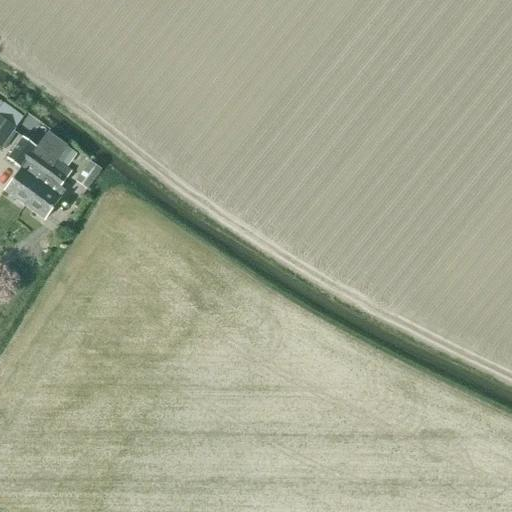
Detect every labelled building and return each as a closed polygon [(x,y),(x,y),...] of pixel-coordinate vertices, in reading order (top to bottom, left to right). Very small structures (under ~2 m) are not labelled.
[(0,148),(1,149),(14,129),(0,119),(0,148)] [(33,126),(21,143),(31,150),(43,134),(33,126)] [(36,147),(4,192),(27,209),(58,162),(36,147)] [(71,172),(58,162),(27,209),(44,221),(65,192),(59,188),(71,172)] [(89,162),(75,182),(86,190),(100,170),(89,162)]
